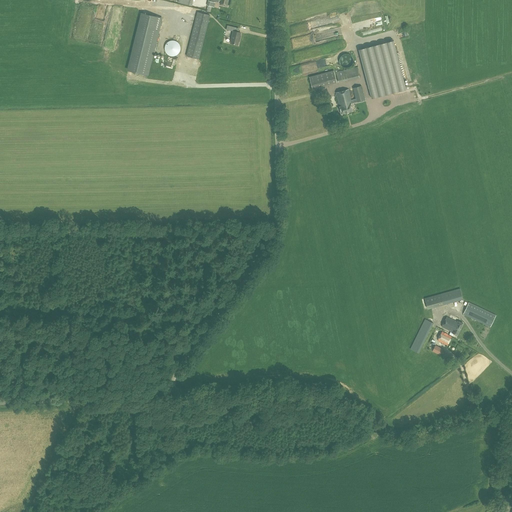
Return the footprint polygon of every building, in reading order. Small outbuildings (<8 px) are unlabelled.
[(187,56),(199,59),(210,16),(198,13),(187,56)] [(127,70),(147,75),(160,19),(141,14),(127,70)] [(375,19),(366,21),(368,28),(383,24),(381,18),(375,20),(375,19)] [(240,41),(240,38),(240,35),(241,32),(238,32),(234,31),(230,43),(238,45),(239,41),(240,41)] [(165,46),(165,47),(165,48),(165,49),(165,50),(165,51),(166,51),(166,52),(167,53),(167,54),(168,54),(169,55),(170,55),(170,56),(171,56),(172,56),(173,56),(174,56),(175,56),(176,55),(177,55),(178,54),(179,53),(180,52),(180,51),(180,50),(181,50),(181,49),(181,48),(181,47),(180,46),(180,45),(180,44),(179,44),(179,43),(178,42),(177,41),(176,41),(175,41),(174,40),(173,40),(172,40),(171,40),(170,41),(169,41),(169,42),(168,42),(167,42),(167,43),(166,44),(166,45),(165,46)] [(361,57),(371,98),(406,90),(394,41),(359,49),(361,57)] [(340,59),(340,60),(340,61),(340,62),(340,63),(340,64),(341,64),(341,65),(342,66),(343,66),(343,67),(344,67),(345,67),(345,68),(346,68),(347,68),(348,67),(349,67),(350,67),(351,66),(352,66),(352,65),(353,64),(353,63),(353,62),(353,61),(354,61),(353,60),(353,59),(353,58),(353,57),(352,57),(352,56),(351,56),(351,55),(350,55),(349,54),(348,54),(347,54),(346,54),(345,54),(344,54),(343,54),(343,55),(342,55),(341,56),(341,57),(340,57),(340,58),(340,59)] [(336,72),(339,82),(359,77),(358,73),(360,72),(358,66),(336,72)] [(309,76),(313,89),(337,83),(334,70),(309,76)] [(339,106),(341,114),(353,111),(351,103),(365,100),(362,85),(353,88),(356,99),(351,100),(348,89),(336,92),(340,106),(339,106)] [(328,109),(329,111),(333,110),(329,94),(322,96),(326,110),(328,109)] [(425,300),(428,309),(463,299),(461,290),(460,288),(425,298),(425,300)] [(463,314),(490,327),(496,315),(469,302),(463,314)] [(452,332),(457,335),(463,323),(456,320),(456,321),(447,317),(442,327),(452,332)] [(410,349),(419,353),(433,323),(425,319),(410,349)] [(438,340),(447,345),(451,336),(442,332),(438,340)] [(433,351),(440,354),(442,349),(435,346),(433,351)]
